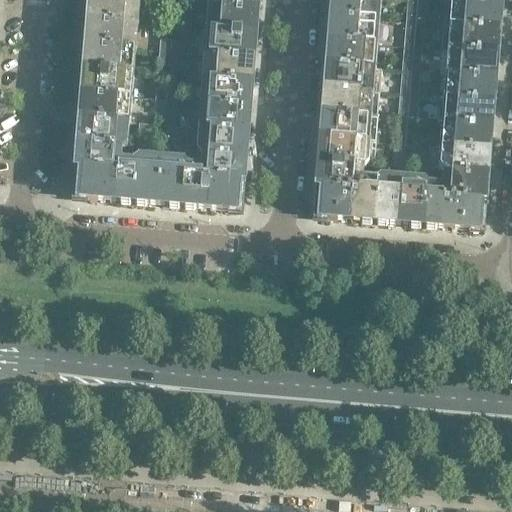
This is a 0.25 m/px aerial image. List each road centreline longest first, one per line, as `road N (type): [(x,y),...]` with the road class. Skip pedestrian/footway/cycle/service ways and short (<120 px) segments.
road 1 (unclassified): [(0,465),(511,507)]
road 2 (secondary): [(511,418),(128,385)]
road 3 (residential): [(16,227),(280,249)]
road 4 (residential): [(280,249),(301,0)]
road 5 (unknown): [(80,0),(64,231)]
road 6 (residential): [(20,181),(35,0)]
road 7 (residential): [(502,281),(474,264),(333,253)]
road 8 (secondary): [(128,385),(0,355)]
road 9 (secondary): [(0,394),(128,385)]
